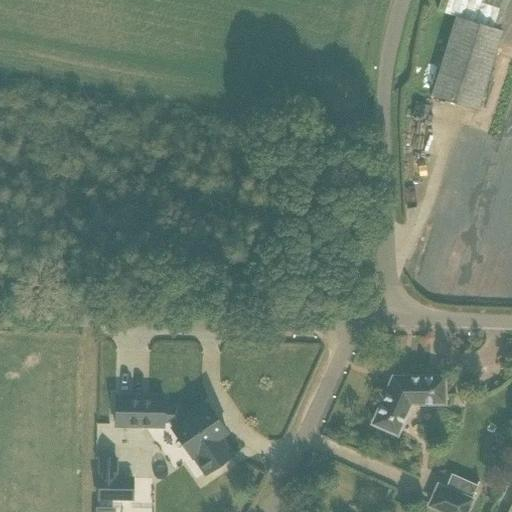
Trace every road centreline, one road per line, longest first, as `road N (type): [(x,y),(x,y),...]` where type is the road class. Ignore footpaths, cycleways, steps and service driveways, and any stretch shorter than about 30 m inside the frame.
road 1 (unclassified): [(0,317),(356,320)]
road 2 (unclassified): [(387,319),(382,84),(401,0)]
road 3 (unclassified): [(268,511),(356,320)]
road 4 (unclassified): [(511,322),(387,319)]
